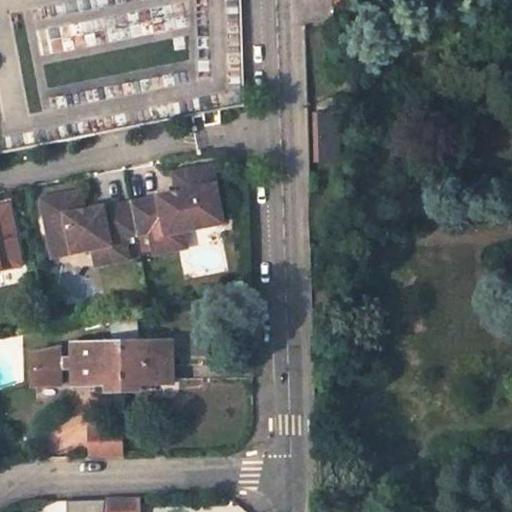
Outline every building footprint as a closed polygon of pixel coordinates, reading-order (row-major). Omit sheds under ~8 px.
[(340,162),(339,112),(320,113),(321,163),(340,162)] [(184,232),(228,223),(216,163),(191,168),(194,188),(175,191),(157,195),(157,199),(130,204),(136,235),(149,232),(154,256),(171,253),(168,235),(184,232)] [(194,188),(191,168),(172,171),(175,191),(194,188)] [(60,194),(63,212),(83,209),(79,190),(60,194)] [(91,251),(106,247),(109,265),(128,261),(124,237),(136,235),(130,204),(104,209),(103,205),(83,209),(63,212),(60,194),(37,197),(49,259),(91,251)] [(0,268),(17,265),(6,206),(0,206),(0,268)] [(188,249),(184,232),(168,235),(171,253),(188,249)] [(109,265),(106,247),(91,251),(95,268),(109,265)] [(250,293),(238,293),(238,306),(250,306),(250,293)] [(170,383),(168,340),(119,343),(121,393),(138,393),(137,385),(170,383)] [(119,343),(72,346),(73,359),(74,373),(74,388),(106,387),(106,394),(121,393),(119,343)] [(59,350),(33,357),(34,389),(60,388),(59,373),(74,373),(73,359),(59,359),(59,350)] [(91,456),(110,456),(109,441),(119,441),(118,428),(90,428),(91,456)] [(119,441),(109,441),(110,456),(120,455),(119,441)] [(105,496),(105,499),(103,511),(136,511),(137,496),(105,496)] [(68,511),(103,511),(105,499),(69,501),(68,511)]
